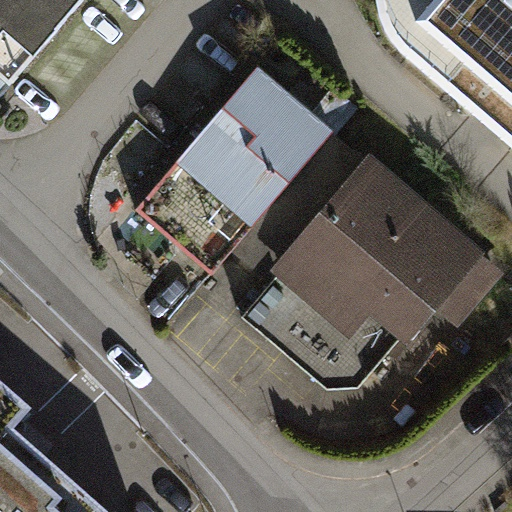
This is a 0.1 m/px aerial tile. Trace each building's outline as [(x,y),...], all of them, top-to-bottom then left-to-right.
[(0,0),(0,62),(33,90),(110,0),(0,0)] [(511,0),(417,0),(417,1),(511,103),(511,0)] [(274,73),(154,202),(232,275),(353,146),(274,73)] [(435,314),(482,257),(371,165),(242,318),(391,442),(472,345),(435,314)] [(107,511),(18,436),(36,415),(0,384),(0,511),(107,511)]
